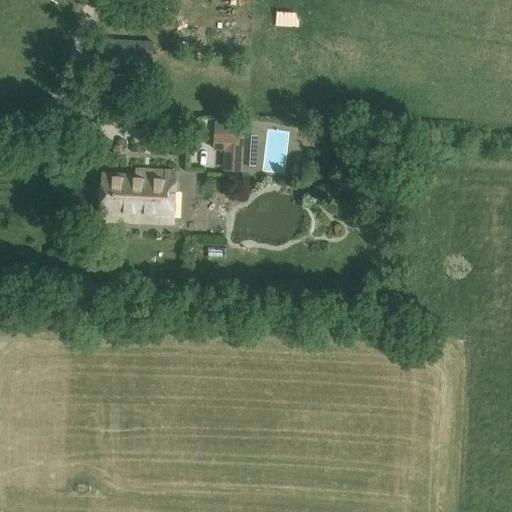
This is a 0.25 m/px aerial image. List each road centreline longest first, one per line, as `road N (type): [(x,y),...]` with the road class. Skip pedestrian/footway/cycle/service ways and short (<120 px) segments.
road 1 (track): [(43,105),(102,125),(208,131)]
road 2 (track): [(0,104),(43,105),(70,91),(90,0)]
